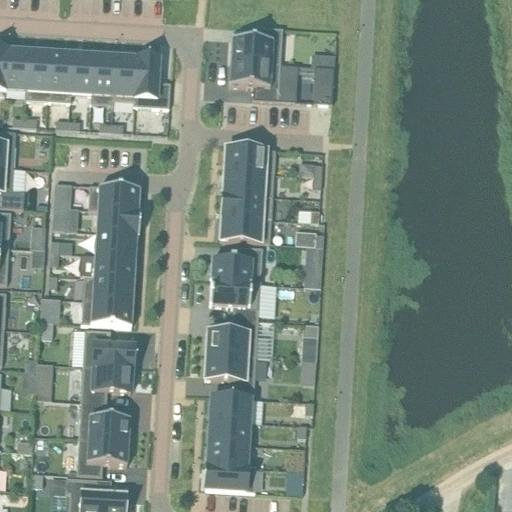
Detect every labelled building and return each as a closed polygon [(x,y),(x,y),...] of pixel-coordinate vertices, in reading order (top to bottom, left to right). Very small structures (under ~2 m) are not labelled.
[(231,42),(230,66),(280,69),(282,33),(256,31),(256,44),(231,42)] [(7,54),(5,94),(26,95),(28,57),(29,56),(29,55),(7,54)] [(28,57),(26,95),(48,96),(50,57),(29,56),(28,57)] [(48,96),(47,106),(69,107),(70,98),(69,98),(70,87),(70,79),(72,58),(50,57),(48,96)] [(70,98),(90,99),(91,99),(93,59),(72,58),(70,79),(70,87),(69,98),(70,98)] [(112,104),(112,100),(115,60),(93,59),(91,99),(90,99),(89,108),(112,110),(112,104)] [(112,100),(133,101),(134,102),(136,62),(115,60),(112,100)] [(134,102),(133,101),(132,111),(168,113),(170,88),(157,87),(159,63),(146,62),(136,62),(134,102)] [(230,66),(228,90),(253,91),(252,104),(294,106),(296,70),(280,69),(230,66)] [(316,71),(314,108),(331,109),(333,72),(316,71)] [(23,130),(24,122),(12,122),(11,130),(23,130)] [(35,123),(24,122),(23,130),(35,131),(35,123)] [(54,132),(66,133),(67,125),(55,124),(54,132)] [(67,125),(66,133),(78,134),(79,126),(67,125)] [(97,135),(109,136),(110,128),(98,127),(97,135)] [(110,128),(109,136),(121,136),(122,128),(110,128)] [(0,172),(13,173),(15,137),(0,135),(0,172)] [(273,179),(275,155),(225,152),(224,176),(273,179)] [(321,181),(322,169),(313,169),(313,181),(321,181)] [(0,172),(0,211),(22,213),(24,196),(12,195),(13,173),(0,172)] [(272,201),(273,179),(224,176),(223,198),(272,201)] [(320,194),(321,181),(313,181),(312,193),(320,194)] [(54,188),(53,212),(60,212),(65,213),(66,189),(54,188)] [(89,190),(87,215),(96,215),(96,214),(136,217),(138,194),(139,193),(89,190)] [(271,224),(272,201),(223,198),(221,221),(271,224)] [(53,212),(51,234),(63,235),(65,213),(60,212),(53,212)] [(96,215),(95,237),(135,240),(137,240),(138,217),(136,217),(96,214),(96,215)] [(318,227),(319,215),(311,214),(310,227),(318,227)] [(0,252),(8,253),(10,217),(0,216),(0,252)] [(269,248),(271,224),(221,221),(220,245),(269,248)] [(95,237),(94,260),(134,262),(135,240),(95,237)] [(323,251),(323,239),(315,238),(314,251),(323,251)] [(51,245),(50,257),(58,258),(59,246),(51,245)] [(260,288),(262,253),(236,251),(235,263),(212,262),(211,268),(210,268),(209,281),(210,281),(210,285),(260,288)] [(306,252),(305,269),(320,270),(321,252),(306,252)] [(50,257),(49,269),(57,270),(58,258),(50,257)] [(94,260),(92,283),(132,285),(134,262),(94,260)] [(49,280),(48,292),(56,293),(57,280),(49,280)] [(83,282),(81,305),(91,305),(131,308),(132,285),(92,283),(83,282)] [(257,325),(260,288),(210,285),(209,310),(233,311),(232,324),(257,325)] [(81,305),(80,329),(130,332),(131,308),(91,305),(81,305)] [(255,362),(257,325),(232,324),(231,337),(207,335),(206,359),(255,362)] [(40,333),(39,352),(51,353),(52,334),(51,334),(40,333)] [(86,334),(84,370),(131,373),(132,349),(108,347),(109,336),(86,334)] [(302,349),(301,365),(307,365),(315,366),(316,350),(316,349),(302,349)] [(253,399),(255,362),(206,359),(204,383),(228,385),(228,397),(253,399)] [(25,364),(24,375),(30,375),(37,375),(37,368),(38,365),(25,364)] [(84,370),(81,407),(106,409),(107,395),(130,396),(131,373),(84,370)] [(36,394),(35,404),(49,405),(50,395),(36,394)] [(249,426),(250,403),(210,401),(209,423),(249,426)] [(312,419),(313,407),(305,406),(304,418),(312,419)] [(81,407),(79,444),(127,447),(128,421),(105,420),(106,409),(81,407)] [(247,450),(249,426),(209,423),(208,447),(247,450)] [(305,442),(306,430),(298,430),(297,442),(305,442)] [(79,444),(77,481),(103,482),(103,469),(125,470),(127,447),(79,444)] [(18,446),(17,455),(32,456),(32,447),(18,446)] [(208,447),(206,469),(246,472),(247,450),(208,447)] [(296,463),(295,475),(303,475),(304,464),(296,463)] [(254,497),(256,472),(246,472),(206,469),(205,494),(254,497)] [(295,475),(294,487),(303,487),(303,475),(295,475)] [(30,480),(29,494),(41,494),(42,481),(30,480)] [(124,504),(124,500),(97,498),(98,485),(66,483),(65,498),(69,498),(67,511),(126,511),(127,507),(124,504)]
